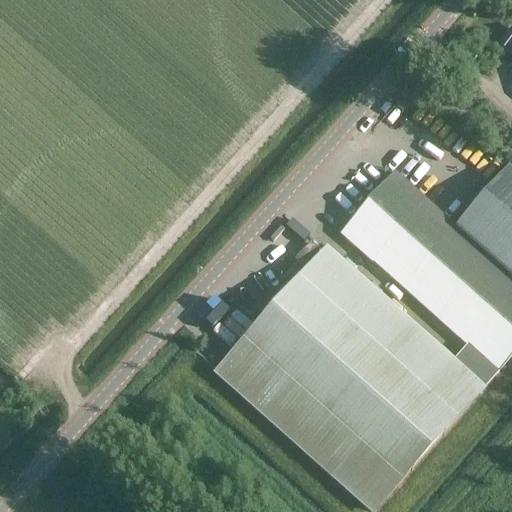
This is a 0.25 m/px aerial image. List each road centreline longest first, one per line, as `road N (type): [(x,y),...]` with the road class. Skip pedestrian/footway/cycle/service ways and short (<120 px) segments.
road 1 (tertiary): [(0,508),(458,0)]
road 2 (unknown): [(89,408),(68,342),(75,322),(363,0)]
road 3 (unknown): [(348,121),(444,134),(481,155)]
